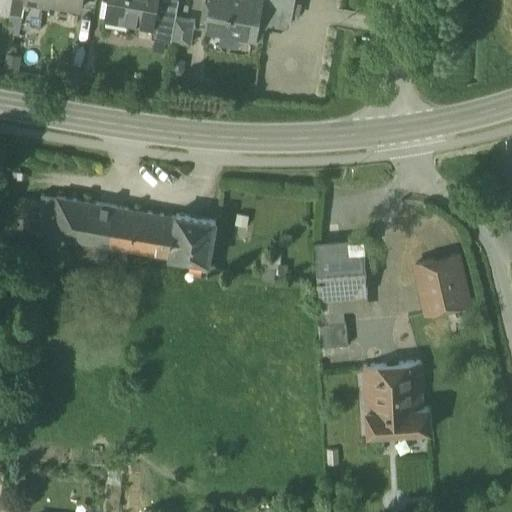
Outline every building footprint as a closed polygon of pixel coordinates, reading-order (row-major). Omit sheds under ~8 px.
[(0,0),(0,13),(9,15),(11,0),(0,0)] [(24,0),(25,1),(27,1),(26,0),(35,0),(48,2),(48,5),(50,5),(50,3),(77,7),(77,10),(79,10),(80,0),(24,0)] [(159,0),(107,0),(104,15),(154,24),(155,24),(157,14),(159,0)] [(210,0),(205,29),(256,38),(258,24),(281,28),(291,22),(294,0),(210,0)] [(175,17),(157,14),(155,24),(154,24),(151,37),(171,41),(175,17)] [(194,20),(175,17),(171,41),(190,44),(194,20)] [(176,216),(57,197),(57,198),(41,195),(40,202),(35,234),(83,242),(81,254),(94,256),(96,244),(125,249),(169,256),(176,216)] [(40,202),(20,199),(15,231),(35,234),(40,202)] [(216,219),(176,213),(176,216),(169,256),(186,259),(185,269),(206,272),(207,262),(209,262),(216,219)] [(363,239),(315,243),(320,299),(368,294),(363,239)] [(125,249),(96,244),(94,256),(95,256),(94,264),(122,267),(125,249)] [(277,268),(278,251),(264,250),(263,268),(277,268)] [(457,254),(416,263),(427,312),(468,303),(457,254)] [(344,310),(321,312),(322,324),(345,322),(344,310)] [(322,324),(318,325),(320,348),(348,345),(346,322),(322,324)] [(421,361),(363,366),(369,435),(433,430),(431,406),(423,406),(421,361)]
